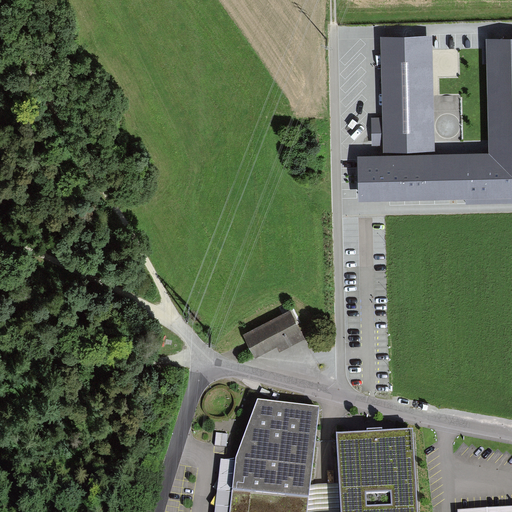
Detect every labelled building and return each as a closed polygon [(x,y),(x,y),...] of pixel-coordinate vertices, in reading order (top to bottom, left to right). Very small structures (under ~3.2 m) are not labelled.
[(433,35),(381,36),(383,117),(384,145),(406,144),(435,144),(433,35)] [(511,143),(511,38),(486,39),(486,49),(488,139),(488,144),(507,143),(511,143)] [(372,145),(384,145),(383,117),(372,118),(372,145)] [(511,143),(507,143),(488,144),(488,153),(507,153),(511,152),(511,143)] [(435,147),(435,144),(406,144),(384,145),(384,149),(384,156),(435,154),(435,147)] [(384,156),(358,156),(358,175),(358,198),(359,202),(466,200),(511,198),(511,152),(507,153),(488,153),(435,154),(384,156)] [(289,313),(243,337),(255,361),(277,350),(279,355),(304,342),(289,313)] [(231,457),(224,511),(305,511),(309,486),(315,443),(318,409),(253,402),(231,457)] [(367,435),(337,437),(340,485),(341,511),(418,511),(414,432),(383,434),(383,432),(375,432),(367,433),(367,435)] [(318,486),(309,486),(305,511),(341,511),(340,485),(318,486)]
